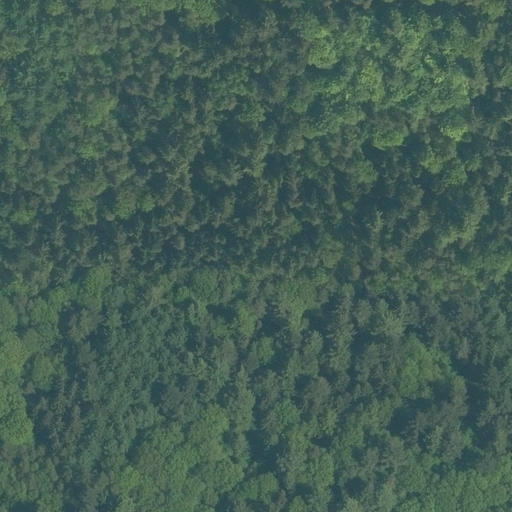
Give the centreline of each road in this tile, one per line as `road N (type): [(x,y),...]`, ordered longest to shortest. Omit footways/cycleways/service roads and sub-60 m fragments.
road 1 (track): [(297,0),(333,180),(373,303)]
road 2 (track): [(373,303),(394,369),(400,427),(390,511)]
